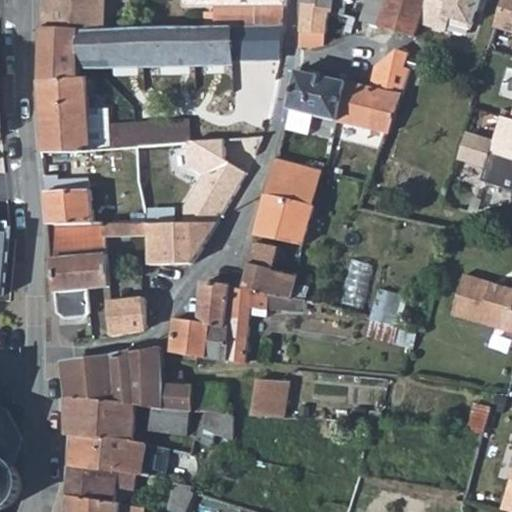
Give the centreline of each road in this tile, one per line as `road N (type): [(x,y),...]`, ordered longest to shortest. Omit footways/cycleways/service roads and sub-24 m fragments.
road 1 (residential): [(33,385),(21,0)]
road 2 (residential): [(30,511),(40,481),(33,385)]
